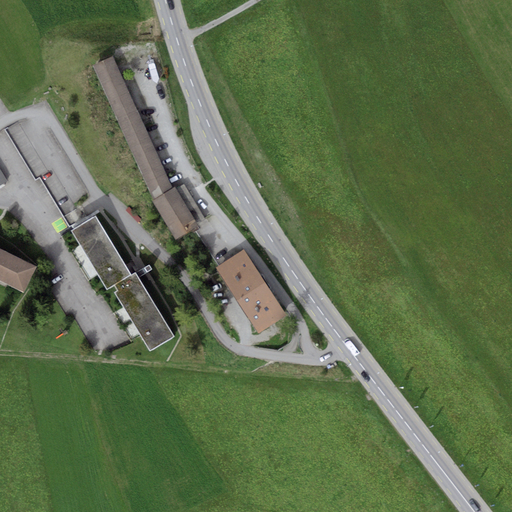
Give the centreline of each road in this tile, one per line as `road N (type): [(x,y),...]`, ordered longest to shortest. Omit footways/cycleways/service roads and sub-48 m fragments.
road 1 (residential): [(347,345),(319,360),(251,353),(226,338),(180,274),(94,195),(54,122),(33,111),(0,124)]
road 2 (primary): [(347,345),(229,168),(165,0)]
road 3 (track): [(0,353),(372,379)]
road 4 (primary): [(474,511),(347,345)]
road 5 (residential): [(0,200),(28,205),(106,342)]
